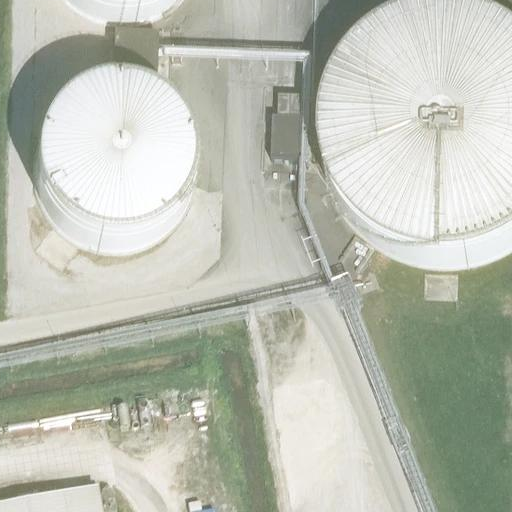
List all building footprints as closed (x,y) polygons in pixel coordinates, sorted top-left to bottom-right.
[(62,0),(64,2),(66,4),(69,6),(71,9),(74,11),(77,13),(80,15),(83,16),(86,18),(89,19),(92,21),(95,22),(99,23),(102,24),(105,25),(109,25),(112,26),(116,26),(119,26),(122,26),(126,26),(129,26),(133,26),(136,25),(140,24),(143,23),(146,22),(150,21),(153,20),(156,19),(159,17),(162,15),(165,14),(168,12),(171,10),(173,7),(176,5),(178,3),(181,0),(180,0),(62,0)] [(473,26),(450,23),(427,24),(404,30),(383,39),(364,52),(348,69),(335,88),(326,109),(321,132),(320,155),(324,178),(331,199),(343,220),(358,237),(375,252),(396,263),(418,270),(441,273),(464,272),(486,266),(507,257),(511,253),(511,42),(495,33),(473,26)] [(32,172),(32,174),(32,177),(33,179),(33,182),(33,184),(34,187),(34,189),(35,191),(35,194),(36,196),(37,198),(38,201),(38,203),(39,205),(40,208),(42,210),(43,212),(44,214),(45,216),(47,218),(48,220),(50,222),(51,224),(53,226),(55,228),(56,229),(58,231),(60,233),(62,234),(64,236),(66,237),(68,239),(70,240),(72,241),(74,243),(76,244),(79,245),(81,246),(83,247),(86,248),(88,248),(90,249),(93,250),(95,250),(98,251),(100,251),(102,252),(105,252),(107,252),(110,252),(112,252),(114,252),(115,252),(117,252),(118,252),(120,252),(121,252),(123,252),(124,251),(126,251),(127,251),(128,251),(130,250),(131,250),(133,250),(134,249),(136,249),(137,248),(138,248),(140,247),(141,247),(143,246),(144,246),(145,245),(147,244),(148,244),(149,243),(151,242),(152,242),(153,241),(155,240),(156,239),(157,239),(158,238),(159,237),(161,236),(162,235),(163,234),(164,233),(165,232),(166,231),(167,230),(168,229),(170,228),(171,227),(172,226),(173,225),(174,224),(174,223),(175,221),(176,220),(177,219),(178,218),(179,217),(180,215),(180,214),(181,213),(182,212),(183,210),(183,209),(184,208),(185,206),(185,205),(186,204),(186,202),(187,201),(188,199),(188,198),(188,197),(189,195),(189,194),(190,192),(190,191),(190,189),(191,188),(191,187),(191,185),(191,184),(192,182),(192,181),(192,179),(192,178),(192,176),(192,175),(192,173),(192,172),(192,170),(192,169),(192,167),(192,166),(192,164),(192,163),(192,161),(191,160),(191,158),(191,157),(191,156),(190,154),(190,153),(189,151),(189,150),(189,148),(188,147),(188,146),(187,144),(187,143),(186,141),(186,140),(185,139),(184,137),(184,136),(183,135),(182,133),(181,132),(181,131),(180,130),(179,128),(178,127),(177,126),(177,125),(176,123),(175,122),(174,121),(173,120),(172,119),(171,118),(170,117),(169,116),(167,114),(165,112),(163,111),(161,109),(159,108),(157,106),(155,105),(153,104),(151,102),(149,101),(147,100),(144,99),(142,98),(140,97),(138,96),(135,96),(133,95),(130,94),(128,94),(126,93),(123,93),(121,93),(118,92),(116,92),(113,92),(111,92),(108,92),(106,92),(103,93),(101,93),(99,93),(96,94),(94,94),(91,95),(89,96),(87,96),(84,97),(82,98),(80,99),(77,100),(75,101),(73,103),(71,104),(69,105),(67,106),(65,108),(63,109),(61,111),(59,113),(57,114),(55,116),(54,118),(52,120),(50,122),(49,123),(47,125),(46,127),(45,130),(43,132),(42,134),(41,136),(40,138),(39,140),(38,143),(37,145),(36,147),(35,150),(35,152),(34,155),(34,157),(33,159),(33,162),(33,164),(32,167),(32,169),(32,172)] [(272,122),(271,163),(301,165),(305,96),(281,95),(280,100),(279,100),(278,122),(272,122)] [(285,386),(290,407),(310,402),(305,381),(285,386)] [(0,511),(99,511),(96,493),(0,511)]
